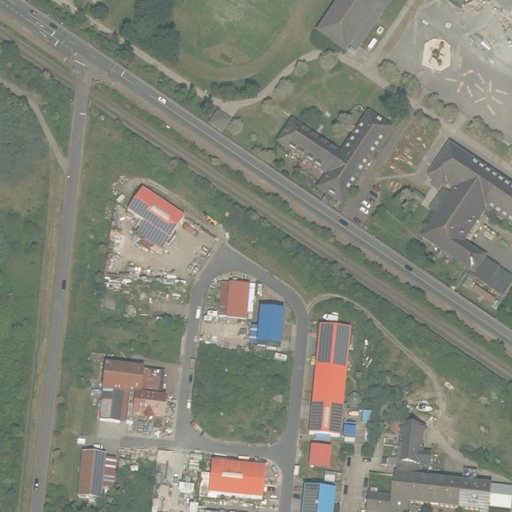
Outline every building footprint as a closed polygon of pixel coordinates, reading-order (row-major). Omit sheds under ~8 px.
[(335,0),(317,28),(345,47),(348,42),(358,48),(378,19),(390,0),(335,0)] [(368,110),(340,151),(292,119),(276,143),(324,175),(317,186),(343,203),(360,179),(394,128),(368,110)] [(231,119),(218,111),(210,123),(223,132),(231,119)] [(465,241),(487,210),(511,226),(511,182),(451,141),(440,157),(436,163),(430,172),(428,176),(445,187),(447,183),(454,188),(421,237),(438,248),(454,259),(475,273),(486,257),(487,256),(465,241)] [(182,219),(140,190),(124,212),(141,224),(134,234),(160,252),(182,219)] [(414,190),(410,196),(423,204),(427,198),(414,190)] [(511,274),(486,257),(475,273),(473,276),(502,295),(511,281),(511,274)] [(217,317),(224,317),(227,282),(220,282),(217,317)] [(249,284),(227,282),(224,317),(245,319),(249,284)] [(285,307),(262,305),(259,340),(282,342),(285,307)] [(323,326),(311,436),(344,439),(356,329),(323,326)] [(144,367),(102,362),(100,388),(122,390),(133,391),(141,392),(143,370),(144,367)] [(164,372),(143,370),(141,392),(161,394),(164,372)] [(97,420),(120,422),(122,390),(100,388),(97,420)] [(131,414),(133,391),(122,390),(120,422),(130,423),(131,414)] [(164,417),(165,394),(161,394),(141,392),(133,391),(131,414),(164,417)] [(363,406),(363,393),(350,393),(350,406),(363,406)] [(366,410),(365,421),(374,422),(375,411),(366,410)] [(347,436),(358,436),(359,424),(347,424),(347,436)] [(397,473),(420,475),(421,466),(430,467),(432,452),(423,451),(425,426),(402,424),(397,473)] [(308,466),(328,467),(329,447),(310,445),(308,466)] [(105,454),(81,453),(76,498),(100,500),(102,488),(105,458),(105,454)] [(115,459),(105,458),(102,488),(112,489),(115,459)] [(268,468),(213,463),(211,494),(265,498),(268,468)] [(466,469),(465,479),(479,481),(480,471),(466,469)] [(511,484),(420,475),(397,473),(394,472),(392,495),(367,492),(364,511),(408,511),(410,503),(437,506),(480,511),(479,511),(510,511),(511,500),(511,484)] [(181,491),(196,492),(197,484),(182,483),(181,491)] [(333,511),(335,493),(304,490),(301,511),(333,511)]
